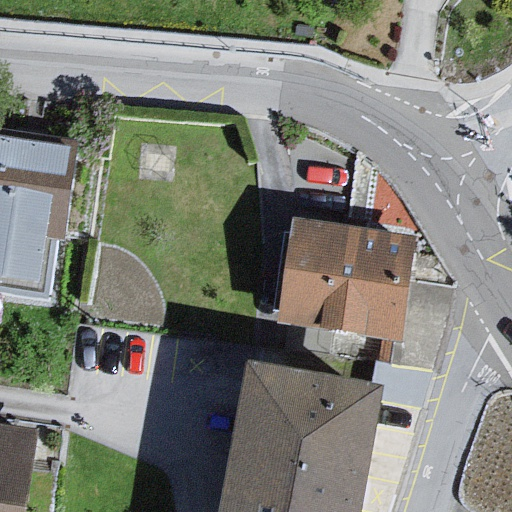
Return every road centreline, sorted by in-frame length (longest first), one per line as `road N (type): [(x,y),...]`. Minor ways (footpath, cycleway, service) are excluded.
road 1 (residential): [(0,66),(251,87),(358,121),(434,177)]
road 2 (residential): [(494,278),(417,511)]
